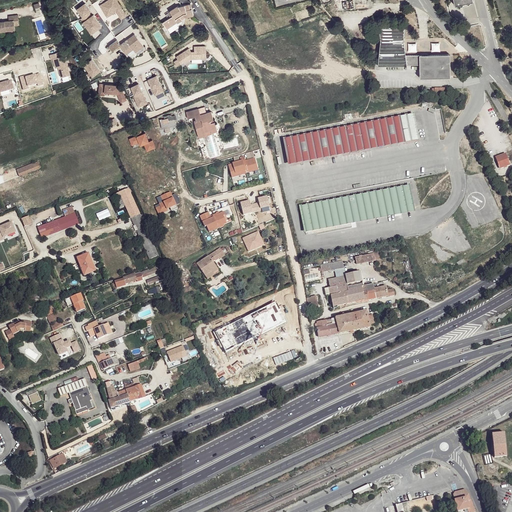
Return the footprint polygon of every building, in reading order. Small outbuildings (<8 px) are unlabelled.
[(174,8),(166,13),(168,18),(162,22),(167,30),(178,23),(176,20),(181,17),(189,14),(186,4),(174,8)] [(10,25),(0,26),(0,35),(16,34),(15,30),(20,29),(20,24),(10,25)] [(405,28),(379,29),(381,40),(378,67),(420,67),(420,80),(450,79),(450,57),(406,57),(404,41),(405,28)] [(124,45),(121,47),(126,52),(132,48),(137,53),(145,46),(135,36),(124,45)] [(121,40),(113,46),(116,50),(121,47),(124,45),(121,40)] [(190,47),(177,55),(181,62),(184,61),(185,62),(192,58),(203,58),(207,58),(207,46),(195,46),(195,51),(192,51),(190,47)] [(132,48),(126,52),(131,58),(137,53),(132,48)] [(117,83),(99,81),(98,92),(103,93),(104,90),(116,91),(118,94),(123,92),(120,85),(117,85),(117,83)] [(196,107),(184,110),(186,116),(190,115),(195,134),(203,133),(203,131),(213,128),(211,120),(208,121),(204,122),(204,119),(207,118),(209,117),(207,110),(204,111),(198,112),(196,107)] [(413,114),(378,123),(384,147),(418,139),(413,114)] [(286,142),(291,166),(384,147),(378,123),(286,142)] [(484,144),(492,140),(485,126),(477,130),(484,144)] [(203,133),(195,134),(196,139),(214,134),(213,128),(203,131),(203,133)] [(152,148),(156,146),(153,139),(150,140),(146,132),(143,133),(142,130),(136,132),(137,135),(130,137),(133,144),(140,141),(144,139),(145,142),(147,148),(151,146),(152,148)] [(492,152),(494,158),(506,153),(504,147),(492,152)] [(507,156),(497,158),(501,170),(511,167),(507,156)] [(234,167),(230,169),(233,178),(241,176),(241,175),(241,172),(246,171),(246,169),(248,168),(249,173),(259,170),(256,159),(246,162),(247,164),(245,165),(244,162),(234,164),(234,167)] [(0,177),(0,184),(41,169),(37,162),(0,177)] [(332,189),(332,181),(323,182),(322,178),(315,179),(316,190),(332,189)] [(144,222),(130,191),(129,191),(126,185),(120,188),(121,190),(122,194),(121,194),(135,225),(144,222)] [(409,186),(395,189),(401,214),(414,210),(409,186)] [(307,233),(401,214),(395,189),(302,208),(307,233)] [(159,216),(178,208),(170,192),(161,196),(163,202),(159,204),(160,206),(156,208),(159,216)] [(54,207),(30,217),(32,222),(57,213),(54,207)] [(208,213),(200,216),(205,227),(206,227),(208,231),(219,226),(219,228),(220,229),(224,227),(223,225),(227,224),(225,219),(226,218),(224,212),(217,215),(217,214),(212,216),(213,218),(211,219),(208,213)] [(39,227),(43,237),(80,222),(77,213),(39,227)] [(30,216),(23,219),(26,226),(33,224),(32,222),(30,217),(30,216)] [(13,221),(0,225),(0,238),(17,232),(13,221)] [(144,222),(135,225),(151,259),(159,255),(144,222)] [(220,251),(214,255),(217,258),(220,262),(225,258),(220,251)] [(90,253),(78,257),(85,275),(98,271),(90,253)] [(355,258),(356,265),(376,261),(374,254),(355,258)] [(214,255),(198,267),(205,278),(211,274),(214,277),(220,272),(212,262),(217,258),(214,255)] [(141,273),(142,277),(165,268),(164,264),(141,273)] [(347,278),(348,285),(363,283),(362,272),(346,275),(347,278)] [(124,279),(126,284),(137,280),(135,275),(135,273),(123,278),(124,279)] [(148,281),(150,285),(167,278),(165,274),(148,281)] [(329,282),(331,288),(348,285),(347,278),(329,282)] [(124,279),(117,283),(119,288),(126,285),(126,284),(124,279)] [(348,285),(350,291),(365,288),(363,283),(348,285)] [(332,295),(335,307),(350,304),(347,292),(350,292),(350,291),(348,285),(331,288),(332,295)] [(377,292),(378,298),(388,296),(387,290),(386,287),(376,288),(377,292)] [(347,292),(350,304),(371,300),(369,294),(369,290),(369,289),(365,290),(365,288),(350,291),(350,292),(347,292)] [(81,295),(65,301),(68,307),(73,305),(77,313),(84,309),(81,301),(83,301),(81,295)] [(276,300),(214,331),(225,353),(287,322),(276,300)] [(354,324),(355,330),(371,326),(371,324),(369,316),(368,313),(358,314),(360,322),(354,324)] [(318,329),(320,338),(355,330),(354,324),(360,322),(358,314),(337,318),(338,324),(328,326),(327,321),(318,323),(319,325),(316,326),(316,329),(318,329)] [(50,324),(53,332),(63,327),(60,319),(50,324)] [(6,332),(7,334),(32,324),(32,322),(24,321),(23,325),(21,324),(19,321),(9,326),(11,330),(6,332)] [(99,321),(90,325),(91,326),(87,328),(89,332),(90,331),(91,334),(92,338),(99,335),(101,340),(110,336),(106,327),(105,328),(104,325),(101,326),(99,321)] [(110,323),(106,325),(106,327),(110,336),(114,334),(110,323)] [(32,324),(7,334),(9,341),(15,338),(14,336),(24,331),(31,332),(32,324)] [(210,349),(219,347),(217,339),(208,342),(210,349)] [(102,359),(103,363),(114,358),(112,354),(102,359)] [(103,363),(106,369),(117,364),(114,358),(103,363)] [(260,367),(272,364),(271,359),(258,361),(260,367)] [(129,364),(132,372),(141,367),(139,361),(129,364)] [(57,386),(60,395),(68,392),(69,394),(88,388),(85,377),(57,386)] [(107,385),(110,399),(127,394),(126,391),(117,394),(113,383),(107,385)] [(127,394),(130,401),(145,396),(141,385),(128,390),(126,391),(127,394)] [(35,388),(25,393),(27,397),(28,397),(38,392),(35,388)] [(88,388),(69,394),(71,399),(72,403),(74,410),(85,407),(87,410),(92,409),(90,401),(93,401),(88,388)] [(38,392),(28,397),(32,405),(41,401),(38,392)] [(109,400),(112,407),(129,402),(130,402),(130,401),(127,394),(110,399),(109,400)] [(504,430),(491,431),(494,455),(507,454),(504,430)] [(64,454),(51,460),(54,468),(68,462),(65,455),(64,454)] [(464,490),(452,493),(454,501),(466,497),(469,510),(467,510),(468,511),(475,511),(475,507),(474,507),(472,501),(471,501),(470,499),(468,491),(464,490)] [(466,497),(454,501),(455,511),(459,511),(467,510),(469,510),(466,497)]
